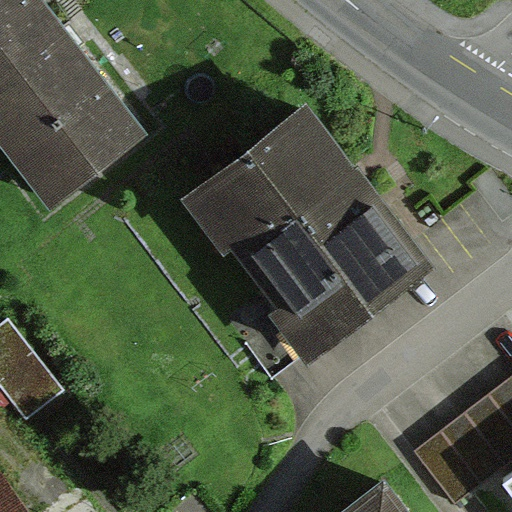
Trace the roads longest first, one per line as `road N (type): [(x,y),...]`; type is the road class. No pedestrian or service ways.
road 1 (residential): [(264,511),(342,393),(511,261)]
road 2 (tertiary): [(455,95),(343,0)]
